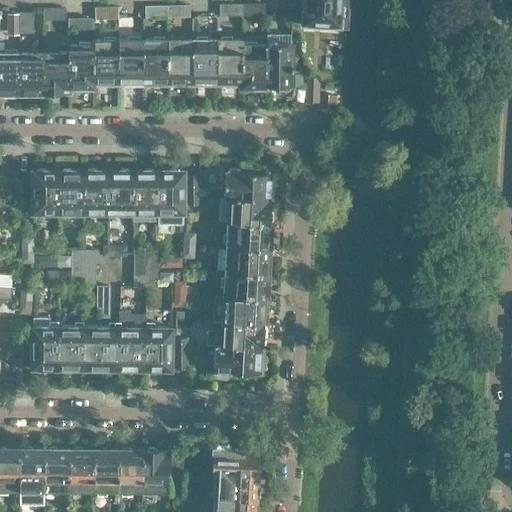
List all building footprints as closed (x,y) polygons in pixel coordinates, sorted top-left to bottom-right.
[(303,0),(303,9),(302,24),(323,25),(326,27),(333,27),(337,26),(345,26),(346,0),(303,0)] [(264,16),(264,4),(242,5),(242,17),(264,16)] [(242,17),(242,5),(220,5),(220,17),(242,17)] [(169,18),(169,6),(146,7),(146,18),(169,18)] [(190,6),(169,6),(169,18),(190,18),(190,6)] [(66,20),(66,8),(42,8),(42,20),(66,20)] [(95,8),(95,19),(118,19),(118,8),(95,8)] [(34,13),(33,13),(20,13),(20,33),(34,33),(34,13)] [(19,14),(7,15),(7,35),(19,35),(19,14)] [(129,17),(120,17),(120,28),(129,29),(129,17)] [(92,28),(92,19),(68,19),(68,28),(92,28)] [(120,82),(120,40),(94,40),(94,45),(94,82),(104,82),(106,85),(114,85),(116,82),(120,82)] [(144,82),(144,40),(120,40),(120,82),(129,82),(131,85),(138,85),(140,82),(144,82)] [(169,82),(169,40),(144,40),(144,82),(154,82),(156,85),(163,85),(165,82),(169,82)] [(194,82),(193,40),(169,40),(169,82),(174,82),(176,84),(182,84),(184,82),(194,82)] [(219,81),(219,40),(193,40),(194,82),(198,82),(199,84),(206,84),(208,82),(219,81)] [(243,87),(243,45),(243,40),(219,40),(219,81),(221,81),(223,84),(229,84),(231,81),(241,81),(241,87),(243,87)] [(0,93),(19,94),(19,51),(3,51),(3,43),(0,42),(0,93)] [(268,86),(268,44),(243,45),(243,87),(245,87),(247,89),(254,89),(256,87),(268,86)] [(292,44),(268,44),(268,86),(279,86),(281,89),(288,89),(290,86),(292,86),(299,86),(302,83),(302,75),(299,72),(292,72),(292,63),(296,59),(295,58),(294,57),(293,55),(293,54),(292,52),(292,44)] [(94,87),(94,82),(94,45),(68,45),(68,52),(70,87),(80,87),(82,90),(89,90),(91,87),(94,87)] [(44,94),(44,52),(19,51),(19,94),(44,94)] [(70,91),(70,87),(68,52),(44,52),(44,94),(60,94),(60,91),(70,91)] [(328,95),(328,103),(336,104),(337,96),(328,95)] [(451,165),(450,176),(450,181),(467,182),(468,166),(451,165)] [(224,198),(229,198),(266,199),(267,192),(272,188),(272,179),(268,174),(241,173),(241,172),(238,168),(230,168),(227,172),(225,172),(224,198)] [(58,214),(58,172),(48,172),(45,169),(38,169),(35,172),(33,172),(33,214),(58,214)] [(83,214),(83,172),(73,172),(70,169),(62,169),(60,172),(58,172),(58,214),(83,214)] [(108,213),(108,172),(97,172),(95,169),(87,169),(85,172),(83,172),(83,214),(108,213)] [(133,213),(133,172),(131,172),(128,169),(121,169),(118,172),(108,172),(108,213),(133,213)] [(158,213),(158,172),(156,172),(153,169),(145,169),(143,172),(133,172),(133,213),(158,213)] [(168,172),(158,172),(158,213),(183,213),(183,172),(180,172),(178,169),(170,169),(168,172)] [(188,175),(188,196),(211,196),(211,187),(200,187),(200,186),(198,186),(198,175),(188,175)] [(17,191),(8,191),(8,199),(18,199),(29,199),(29,178),(17,178),(17,191)] [(211,199),(211,196),(188,196),(188,204),(198,204),(198,199),(211,199)] [(271,199),(266,199),(229,198),(228,222),(270,224),(270,222),(273,220),(273,213),(270,211),(271,199)] [(269,236),(270,224),(228,222),(227,247),(268,250),(268,247),(272,245),(272,238),(269,236)] [(185,236),(184,245),(193,246),(193,237),(185,236)] [(192,255),(193,246),(184,245),(183,255),(192,255)] [(268,261),(268,250),(227,247),(226,271),(267,273),(267,272),(270,270),(271,263),(268,261)] [(71,252),(71,264),(95,264),(95,252),(71,252)] [(135,252),(135,254),(135,264),(157,265),(158,253),(135,252)] [(159,266),(170,267),(171,258),(159,257),(159,266)] [(182,258),(171,258),(170,267),(182,267),(182,258)] [(95,276),(95,264),(71,264),(71,276),(95,276)] [(157,276),(157,265),(135,264),(134,276),(157,276)] [(267,277),(267,273),(226,271),(224,295),(266,298),(266,288),(269,286),(270,279),(267,277)] [(95,288),(95,276),(71,276),(71,288),(95,288)] [(156,288),(157,276),(134,276),(134,287),(156,288)] [(110,285),(96,285),(96,310),(110,310),(110,285)] [(265,302),(266,298),(224,295),(223,320),(264,323),(265,313),(268,311),(268,304),(265,302)] [(145,368),(146,327),(129,326),(129,315),(131,315),(131,299),(120,299),(119,326),(114,326),(114,367),(130,367),(133,370),(140,371),(143,368),(145,368)] [(176,311),(176,319),(184,320),(184,312),(176,311)] [(57,358),(57,325),(49,325),(49,318),(33,317),(33,325),(32,325),(32,366),(34,366),(37,369),(44,370),(47,367),(57,367),(57,358)] [(264,326),(264,323),(223,320),(222,346),(263,348),(263,337),(266,336),(267,329),(264,326)] [(82,367),(83,326),(57,325),(57,358),(57,367),(60,367),(62,370),(70,370),(72,367),(82,367)] [(114,326),(83,326),(82,367),(85,367),(87,370),(95,370),(98,367),(114,367),(114,326)] [(171,327),(146,327),(145,368),(155,368),(158,371),(166,371),(168,368),(171,368),(171,327)] [(15,339),(15,347),(26,347),(27,339),(15,339)] [(198,345),(188,345),(175,344),(175,368),(187,368),(187,354),(198,354),(198,345)] [(262,370),(262,361),(258,356),(257,356),(258,349),(263,349),(263,348),(222,346),(215,346),(214,371),(216,371),(216,372),(219,376),(226,376),(230,372),(257,374),(262,370)] [(26,368),(26,347),(15,347),(15,348),(6,348),(6,358),(15,359),(15,368),(26,368)] [(213,447),(212,471),(258,473),(259,451),(231,449),(231,448),(228,444),(217,444),(213,447)] [(0,489),(20,489),(21,448),(8,448),(5,446),(1,446),(0,446),(0,489)] [(45,490),(45,448),(33,448),(30,446),(26,446),(23,448),(21,448),(20,489),(45,490)] [(70,490),(70,449),(58,449),(58,448),(55,446),(50,446),(48,448),(45,448),(45,490),(70,490)] [(94,490),(95,449),(82,449),(80,447),(75,447),(72,449),(70,449),(70,490),(94,490)] [(119,491),(119,449),(107,449),(104,447),(100,447),(97,449),(95,449),(94,490),(119,491)] [(143,491),(144,449),(132,449),(129,447),(125,447),(122,449),(119,449),(119,491),(143,491)] [(147,449),(144,449),(143,491),(170,491),(170,487),(170,470),(171,450),(157,450),(154,447),(150,447),(147,449)] [(183,450),(172,449),(171,470),(182,470),(183,450)] [(182,470),(171,470),(170,470),(170,487),(182,488),(183,470),(182,470)] [(258,477),(258,473),(212,471),(212,472),(215,472),(214,496),(257,498),(257,487),(259,484),(260,480),(258,477)] [(256,502),(257,498),(214,496),(213,511),(255,511),(256,511),(258,509),(258,505),(256,502)]
